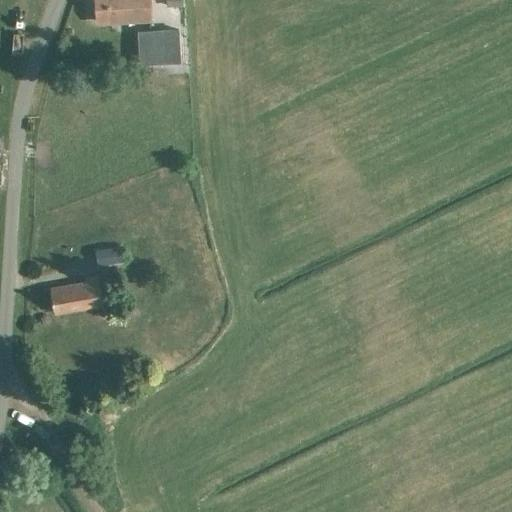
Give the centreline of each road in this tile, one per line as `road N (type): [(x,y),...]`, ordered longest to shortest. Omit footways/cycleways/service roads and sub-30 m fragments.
road 1 (unclassified): [(0,396),(14,149),(56,0)]
road 2 (track): [(2,374),(25,392),(99,511)]
